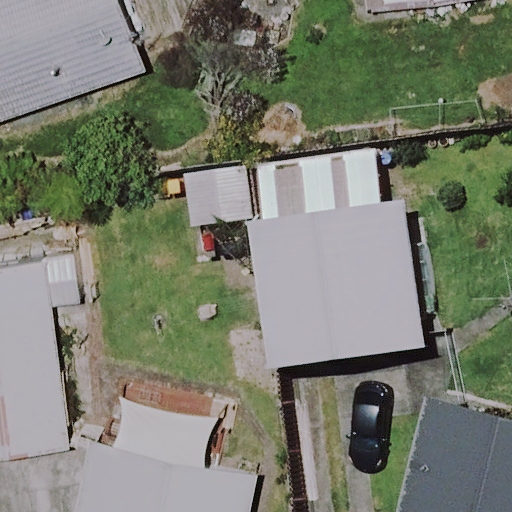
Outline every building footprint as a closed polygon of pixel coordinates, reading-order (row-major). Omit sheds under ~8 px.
[(0,0),(0,112),(150,65),(129,0),(0,0)] [(440,340),(424,192),(268,209),(284,357),(440,340)] [(0,260),(0,452),(65,444),(48,301),(76,297),(71,252),(0,260)] [(29,511),(238,511),(257,418),(92,387),(74,481),(37,474),(29,511)] [(511,511),(511,424),(420,404),(396,511),(511,511)]
